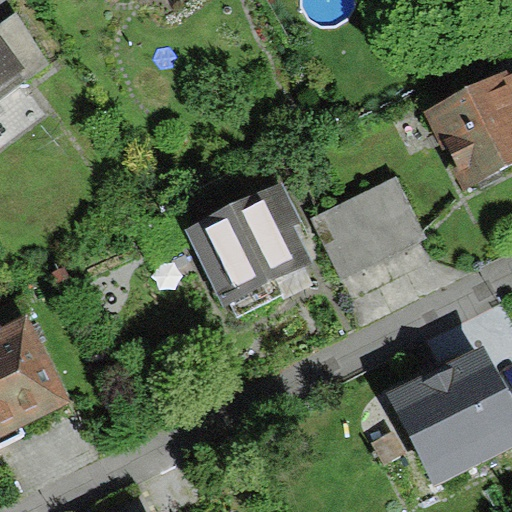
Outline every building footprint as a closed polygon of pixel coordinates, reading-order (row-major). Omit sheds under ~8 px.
[(17,15),(0,26),(0,35),(30,79),(51,64),(17,15)] [(0,99),(30,79),(0,35),(0,99)] [(424,109),(466,190),(511,166),(511,80),(506,68),(424,109)] [(282,179),(181,228),(229,326),(317,283),(330,276),(282,179)] [(314,220),(342,274),(420,233),(392,179),(314,220)] [(0,438),(16,430),(72,402),(28,314),(2,327),(0,323),(0,438)] [(387,387),(433,486),(511,450),(511,400),(485,342),(459,354),(387,387)]
